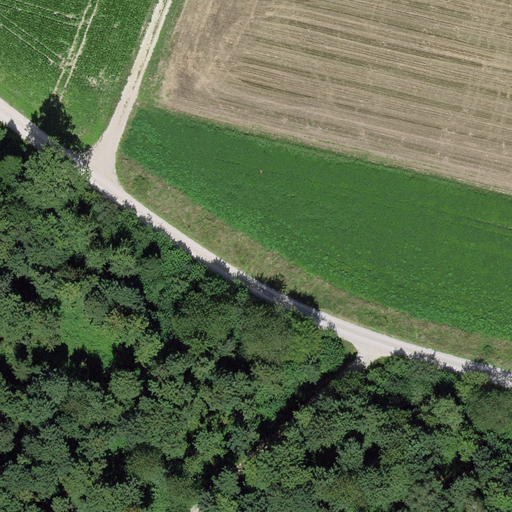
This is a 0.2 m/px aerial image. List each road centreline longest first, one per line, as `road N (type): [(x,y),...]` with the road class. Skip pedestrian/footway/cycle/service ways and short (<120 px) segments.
road 1 (track): [(0,106),(280,312),(379,354),(511,391)]
road 2 (track): [(379,354),(201,511)]
road 3 (track): [(169,0),(101,183)]
